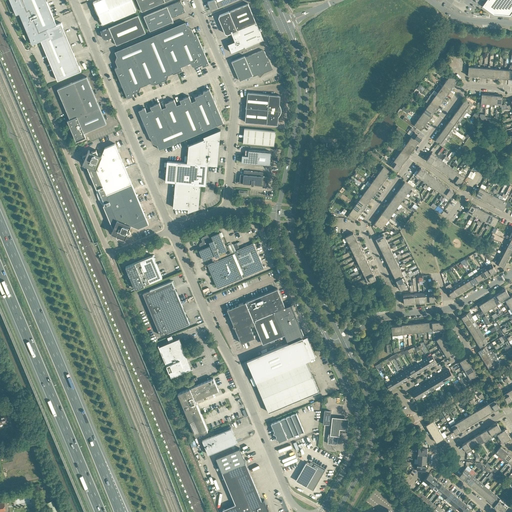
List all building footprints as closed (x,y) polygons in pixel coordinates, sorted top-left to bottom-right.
[(47,1),(46,0),(10,0),(16,14),(19,13),(30,39),(32,44),(33,44),(33,43),(41,39),(56,75),(58,80),(81,70),(61,22),(56,24),(47,1)] [(131,0),(96,0),(93,2),(103,24),(136,10),(131,0)] [(137,0),(142,11),(168,0),(137,0)] [(172,17),(185,12),(181,0),(144,16),(150,31),(173,21),(172,17)] [(234,0),(211,0),(207,2),(211,9),(217,6),(218,7),(234,0)] [(511,0),(488,0),(484,7),(494,13),(506,15),(509,15),(510,15),(511,12),(511,0)] [(244,47),(244,46),(245,46),(245,47),(263,39),(256,22),(248,3),(220,15),(219,17),(225,33),(227,34),(231,32),(233,36),(233,37),(235,41),(228,44),(231,52),(244,47)] [(138,15),(105,29),(101,31),(104,38),(106,39),(113,36),(116,45),(146,33),(138,15)] [(203,66),(209,63),(196,33),(194,34),(192,28),(188,26),(187,27),(185,22),(115,51),(117,56),(115,60),(118,66),(115,68),(116,70),(127,98),(134,95),(133,93),(139,90),(141,87),(141,86),(150,82),(154,84),(167,79),(168,75),(173,73),(173,74),(182,70),(181,66),(191,62),(192,65),(196,67),(202,64),(203,66)] [(267,57),(264,51),(264,50),(263,50),(262,50),(245,57),(245,56),(232,61),(240,80),(252,75),(253,76),(259,74),(260,75),(264,71),(271,68),(267,57)] [(457,80),(453,77),(448,73),(448,74),(450,76),(447,79),(455,85),(456,83),(455,83),(457,80)] [(87,76),(57,89),(70,119),(67,120),(76,141),(86,137),(84,132),(106,123),(87,76)] [(455,85),(447,79),(445,82),(443,81),(442,82),(451,88),(453,86),(454,86),(455,85)] [(451,88),(442,82),(442,83),(443,84),(441,87),(449,93),(450,92),(449,91),(451,88)] [(449,93),(441,87),(439,90),(437,89),(436,90),(445,97),(447,94),(448,95),(449,93)] [(151,109),(147,111),(145,107),(139,110),(149,135),(150,137),(153,143),(157,144),(159,149),(224,122),(209,89),(203,91),(204,92),(195,96),(196,99),(191,101),(189,96),(180,100),(181,103),(176,105),(174,99),(165,103),(166,106),(162,108),(159,102),(150,106),(151,109)] [(435,95),(443,101),(444,100),(443,99),(445,97),(436,90),(436,91),(437,92),(435,95)] [(246,106),(245,107),(281,110),(281,109),(281,108),(281,107),(280,106),(280,105),(279,104),(280,95),(248,92),(246,106)] [(432,93),(428,97),(430,98),(439,105),(441,102),(442,103),(443,101),(435,95),(432,93)] [(439,105),(430,98),(428,97),(425,101),(429,104),(437,110),(438,108),(437,108),(439,105)] [(473,104),(466,98),(462,103),(470,108),(473,104)] [(470,108),(462,103),(459,107),(467,112),(470,108)] [(437,110),(429,104),(427,107),(425,105),(424,106),(433,113),(435,110),(436,111),(437,110)] [(433,113),(424,106),(423,107),(425,109),(423,112),(431,118),(432,116),(431,116),(433,113)] [(281,111),(281,110),(245,107),(246,108),(245,122),(278,124),(279,115),(279,114),(280,113),(280,112),(281,111)] [(467,112),(459,107),(456,111),(464,116),(467,112)] [(464,116),(456,111),(453,115),(461,120),(464,116)] [(431,118),(423,112),(421,115),(419,114),(418,115),(427,121),(429,119),(430,119),(431,118)] [(427,121),(418,115),(417,115),(419,117),(417,120),(425,126),(426,125),(425,124),(427,121)] [(461,120),(453,115),(450,119),(458,124),(461,120)] [(425,126),(417,120),(415,123),(413,122),(412,123),(410,121),(404,116),(402,119),(416,129),(417,127),(421,130),(423,127),(424,128),(425,126)] [(458,124),(450,119),(447,123),(455,129),(458,124)] [(455,129),(447,123),(444,127),(452,133),(455,129)] [(412,127),(410,130),(413,132),(411,135),(412,136),(420,142),(421,140),(420,140),(422,137),(414,131),(415,130),(415,129),(412,127)] [(452,133),(444,127),(441,131),(449,137),(452,133)] [(276,131),(249,129),(244,128),(243,143),(274,146),(276,131)] [(217,165),(220,140),(221,130),(221,129),(203,136),(205,139),(189,145),(187,163),(207,164),(207,165),(217,165)] [(449,137),(441,131),(438,136),(446,141),(449,137)] [(412,136),(409,139),(407,137),(407,138),(416,145),(418,142),(419,143),(420,142),(412,136)] [(446,141),(438,136),(435,140),(443,145),(446,141)] [(416,145),(407,138),(406,139),(408,141),(406,144),(414,150),(415,149),(414,148),(416,145)] [(96,188),(97,188),(99,189),(104,203),(104,205),(103,205),(113,228),(111,232),(115,234),(117,238),(121,236),(125,238),(127,234),(131,232),(129,228),(131,225),(138,228),(149,223),(115,143),(105,147),(102,155),(98,154),(96,150),(92,151),(88,150),(87,154),(83,155),(84,159),(83,163),(87,165),(96,188)] [(414,150),(406,144),(403,147),(401,146),(401,147),(410,153),(412,151),(413,151),(414,150)] [(410,153),(401,147),(400,148),(402,149),(400,152),(408,158),(409,157),(408,156),(410,153)] [(242,156),(241,162),(243,162),(270,165),(271,152),(248,150),(248,155),(242,155),(242,156)] [(436,155),(437,155),(432,151),(429,156),(427,155),(425,158),(431,163),(436,155)] [(408,158),(400,152),(397,155),(395,154),(395,155),(404,162),(406,159),(407,160),(408,158)] [(404,162),(395,155),(394,156),(396,157),(394,160),(402,166),(403,165),(402,164),(404,162)] [(440,158),(436,155),(431,163),(435,166),(440,158)] [(439,169),(444,161),(440,158),(435,166),(439,169)] [(394,160),(393,160),(390,164),(398,170),(400,167),(401,168),(402,166),(394,160)] [(205,185),(207,165),(207,164),(187,163),(167,161),(165,181),(175,182),(201,184),(205,185)] [(443,172),(448,164),(444,161),(439,169),(443,172)] [(391,171),(387,168),(381,164),(381,166),(383,167),(380,170),(389,176),(390,175),(389,174),(391,171)] [(447,175),(452,167),(448,164),(443,172),(447,175)] [(420,177),(425,170),(419,166),(413,174),(419,178),(420,178),(420,177)] [(451,178),(456,170),(452,167),(447,175),(451,178)] [(239,183),(250,184),(250,183),(251,183),(251,184),(251,185),(252,185),(253,185),(253,184),(254,184),(254,183),(255,183),(255,184),(265,185),(266,176),(263,176),(263,172),(244,170),(244,174),(240,174),(239,183)] [(389,176),(380,170),(378,173),(376,172),(375,173),(385,180),(387,177),(388,178),(389,176)] [(424,180),(429,173),(425,170),(420,177),(420,178),(420,177),(424,180)] [(460,173),(456,170),(451,178),(455,181),(460,173)] [(461,172),(460,173),(455,181),(461,185),(464,182),(462,180),(465,176),(461,172)] [(383,182),(385,180),(375,173),(375,174),(377,175),(374,178),(383,184),(384,183),(383,182)] [(428,183),(433,176),(429,173),(424,180),(428,183)] [(432,186),(437,179),(433,176),(428,183),(432,186)] [(383,184),(374,178),(372,182),(370,180),(369,181),(379,188),(381,185),(382,186),(383,184)] [(436,189),(442,182),(437,179),(432,186),(436,189)] [(379,188),(369,181),(369,182),(371,183),(368,187),(376,193),(378,191),(377,190),(379,188)] [(198,208),(201,184),(175,182),(173,207),(188,208),(188,212),(198,208)] [(412,187),(409,184),(405,182),(402,186),(409,191),(412,187)] [(440,192),(446,185),(442,182),(436,189),(440,192)] [(376,193),(368,187),(364,183),(361,187),(362,189),(373,196),(375,193),(375,194),(376,193)] [(444,195),(450,188),(446,185),(440,192),(444,195)] [(409,191),(402,186),(399,190),(406,195),(409,191)] [(484,190),(485,190),(485,189),(480,186),(478,191),(476,190),(474,194),(480,198),(484,190)] [(456,193),(450,188),(444,195),(444,196),(448,199),(452,195),(453,196),(456,193)] [(495,192),(496,189),(494,188),(493,191),(490,190),(489,192),(485,200),(489,202),(493,195),(495,192)] [(373,196),(362,189),(359,193),(362,195),(371,201),(372,199),(371,199),(373,196)] [(406,195),(399,190),(396,194),(403,199),(406,195)] [(485,200),(489,192),(485,190),(484,190),(480,198),(485,200)] [(403,199),(396,194),(393,198),(400,203),(403,199)] [(371,201),(362,195),(360,198),(358,197),(357,198),(367,204),(368,202),(369,202),(371,201)] [(494,205),(498,197),(493,195),(489,202),(494,205)] [(498,207),(502,199),(498,197),(494,205),(498,207)] [(367,204),(357,198),(359,200),(356,203),(365,209),(366,208),(365,207),(367,204)] [(400,203),(393,198),(390,202),(397,208),(400,203)] [(503,210),(507,202),(502,199),(498,207),(503,210)] [(397,208),(390,202),(387,206),(394,212),(397,208)] [(365,209),(356,203),(354,206),(352,205),(351,206),(361,213),(362,210),(363,211),(365,209)] [(472,214),(476,206),(469,203),(467,207),(469,208),(466,213),(471,215),(472,214)] [(361,213),(351,206),(351,207),(353,208),(350,211),(358,217),(359,216),(359,215),(361,213)] [(394,212),(387,206),(384,210),(391,216),(394,212)] [(476,217),(480,208),(476,206),(472,214),(476,217)] [(481,219),(485,211),(480,208),(476,217),(481,219)] [(391,216),(384,210),(381,215),(388,220),(391,216)] [(358,217),(350,211),(348,215),(346,213),(345,214),(354,221),(356,218),(357,219),(358,217)] [(485,221),(489,213),(485,211),(481,219),(485,221)] [(490,224),(494,215),(489,213),(485,221),(490,224)] [(388,220),(381,215),(378,219),(385,224),(388,220)] [(494,226),(499,218),(494,215),(490,224),(494,226)] [(385,224),(378,219),(373,225),(376,227),(377,225),(382,228),(385,224)] [(253,243),(226,254),(225,250),(227,250),(219,232),(217,233),(216,229),(208,232),(209,234),(203,237),(202,237),(202,238),(201,238),(201,239),(202,239),(205,247),(199,250),(203,260),(211,256),(213,262),(207,264),(217,288),(264,268),(253,243)] [(348,241),(357,237),(356,235),(355,235),(353,232),(343,237),(344,238),(346,237),(348,241)] [(384,234),(383,235),(379,237),(378,235),(375,237),(378,243),(386,239),(384,234)] [(358,238),(357,237),(348,241),(349,245),(347,246),(348,247),(358,242),(356,239),(358,238)] [(389,244),(386,239),(378,243),(380,248),(389,244)] [(352,250),(361,246),(360,244),(359,245),(358,242),(348,247),(348,248),(350,247),(352,250)] [(383,252),(391,248),(389,244),(380,248),(383,252)] [(511,250),(511,248),(505,245),(503,249),(510,253),(511,250)] [(362,247),(361,246),(352,250),(354,254),(352,255),(352,256),(362,251),(361,248),(362,247)] [(393,253),(391,248),(383,252),(385,257),(393,253)] [(510,253),(503,249),(500,254),(508,258),(510,253)] [(357,259),(366,255),(365,253),(364,254),(362,251),(352,256),(353,257),(355,256),(357,259)] [(395,258),(393,253),(385,257),(387,261),(395,258)] [(508,258),(500,254),(498,258),(506,262),(508,258)] [(151,256),(126,266),(135,289),(145,285),(144,285),(162,277),(153,255),(151,256)] [(367,256),(366,255),(357,259),(358,263),(356,264),(357,265),(367,260),(366,257),(367,256)] [(397,262),(395,258),(387,261),(389,266),(397,262)] [(506,262),(498,258),(495,263),(503,267),(506,262)] [(361,269),(370,264),(369,262),(368,263),(367,260),(357,265),(357,266),(359,265),(361,269)] [(392,271),(400,267),(397,262),(389,266),(392,271)] [(486,265),(487,266),(492,273),(498,269),(496,266),(494,267),(491,262),(486,265)] [(363,272),(361,273),(361,274),(371,269),(370,266),(371,266),(370,264),(361,269),(363,272)] [(487,266),(483,268),(487,276),(492,273),(487,266)] [(402,271),(400,267),(392,271),(394,275),(402,271)] [(487,276),(483,268),(478,271),(483,278),(487,276)] [(366,278),(375,273),(374,272),(373,272),(371,269),(361,274),(362,275),(364,274),(365,278),(366,278)] [(404,276),(402,271),(394,275),(396,280),(404,276)] [(479,281),(474,274),(472,271),(468,273),(470,276),(474,284),(479,281)] [(483,278),(478,271),(474,274),(479,281),(483,278)] [(376,275),(375,273),(366,278),(365,278),(364,278),(367,283),(376,278),(374,275),(376,275)] [(409,285),(404,276),(396,280),(399,285),(398,286),(399,290),(409,285)] [(474,284),(470,276),(465,279),(470,286),(474,284)] [(470,286),(465,279),(461,282),(465,289),(470,286)] [(172,280),(143,293),(161,335),(190,323),(172,280)] [(465,289),(461,282),(457,284),(461,292),(465,289)] [(461,292),(457,284),(453,287),(452,287),(457,294),(461,292)] [(452,287),(453,287),(452,286),(447,289),(450,293),(448,294),(450,298),(457,294),(452,287)] [(505,299),(510,296),(505,287),(501,290),(502,291),(501,291),(505,299)] [(278,288),(227,309),(233,324),(234,324),(233,326),(235,327),(235,328),(241,343),(255,337),(250,325),(252,325),(253,326),(255,325),(263,343),(285,334),(288,342),(304,336),(291,304),(285,307),(278,288)] [(434,290),(429,291),(428,291),(428,292),(429,292),(430,301),(437,300),(437,296),(434,296),(434,290)] [(505,299),(501,291),(497,294),(501,302),(505,299)] [(493,295),(492,296),(497,304),(498,306),(502,304),(503,304),(501,302),(497,294),(494,296),(493,295)] [(491,298),(488,299),(494,309),(495,308),(494,306),(497,304),(492,296),(490,297),(491,298)] [(494,309),(488,299),(485,301),(484,300),(483,301),(488,310),(492,308),(493,310),(494,309)] [(488,310),(483,301),(481,302),(482,303),(479,305),(485,314),(486,314),(485,312),(488,310)] [(472,316),(470,311),(461,316),(464,321),(472,316)] [(474,320),(472,316),(464,321),(467,325),(474,320)] [(437,321),(432,321),(433,330),(438,330),(443,329),(442,319),(438,319),(438,320),(437,321)] [(477,325),(474,320),(467,325),(469,329),(477,325)] [(472,334),(480,329),(477,325),(469,329),(472,334)] [(475,338),(482,333),(480,329),(472,334),(475,338)] [(477,342),(485,338),(482,333),(475,338),(477,342)] [(448,338),(446,336),(446,337),(444,334),(442,336),(434,340),(435,341),(437,340),(439,344),(448,338)] [(319,391),(306,360),(316,356),(307,335),(303,337),(302,337),(247,360),(251,370),(269,412),(319,391)] [(179,338),(159,346),(171,377),(192,368),(179,338)] [(448,340),(449,340),(448,338),(439,344),(441,347),(439,348),(440,349),(449,343),(448,340)] [(488,342),(485,338),(477,342),(480,347),(488,342)] [(444,352),(453,347),(452,345),(451,346),(449,343),(440,349),(440,350),(442,349),(444,352)] [(481,355),(488,350),(486,346),(478,350),(481,355)] [(453,349),(454,349),(453,347),(444,352),(446,356),(444,357),(445,358),(455,352),(453,349)] [(481,355),(483,359),(494,353),(491,349),(488,350),(481,355)] [(494,353),(483,359),(486,364),(496,357),(497,357),(494,353)] [(437,362),(434,358),(432,354),(427,357),(432,365),(437,362)] [(462,366),(471,360),(470,359),(469,359),(467,356),(457,362),(458,364),(460,362),(462,366)] [(432,365),(427,357),(422,360),(427,368),(432,365)] [(496,357),(486,364),(489,368),(499,362),(496,357)] [(427,368),(422,360),(418,363),(423,370),(427,368)] [(463,371),(472,365),(471,362),(472,362),(471,360),(462,366),(464,369),(462,370),(463,371)] [(423,370),(418,363),(413,366),(418,373),(423,370)] [(472,365),(463,371),(463,372),(465,376),(467,374),(476,369),(475,368),(474,368),(472,365)] [(418,373),(413,366),(409,368),(413,376),(418,373)] [(413,376),(409,368),(404,371),(409,379),(413,376)] [(455,375),(453,372),(451,373),(449,369),(444,372),(449,379),(455,375)] [(476,371),(477,371),(476,369),(467,374),(469,378),(467,379),(468,380),(478,374),(476,371)] [(409,379),(404,371),(399,374),(404,382),(409,379)] [(449,379),(444,372),(440,374),(444,382),(449,379)] [(404,382),(399,374),(395,377),(399,385),(404,382)] [(444,382),(440,374),(435,377),(440,385),(444,382)] [(399,385),(395,377),(390,380),(395,387),(399,385)] [(440,385),(435,377),(430,380),(435,388),(440,385)] [(208,430),(200,412),(195,400),(219,390),(213,378),(178,393),(195,435),(208,430)] [(395,387),(390,380),(385,383),(390,390),(395,387)] [(435,388),(430,380),(426,383),(430,391),(435,388)] [(430,391),(426,383),(421,386),(426,393),(430,391)] [(426,393),(421,386),(416,388),(421,396),(426,393)] [(421,396),(416,388),(412,391),(416,399),(421,396)] [(507,391),(507,390),(502,393),(507,402),(511,399),(507,391)] [(499,407),(494,398),(489,401),(490,402),(495,409),(499,407)] [(490,402),(486,404),(490,412),(495,409),(490,402)] [(490,412),(486,404),(481,407),(486,415),(490,412)] [(486,415),(481,407),(477,410),(482,417),(486,415)] [(482,417),(477,410),(473,412),(478,420),(482,417)] [(296,412),(271,423),(274,431),(273,433),(276,434),(276,436),(275,438),(278,439),(279,441),(304,431),(296,412)] [(478,420),(473,412),(469,415),(473,423),(478,420)] [(473,423),(469,415),(464,418),(469,425),(473,423)] [(332,417),(330,435),(339,436),(339,429),(348,430),(349,419),(332,417)] [(469,425),(464,418),(460,420),(465,428),(469,425)] [(453,419),(448,422),(456,433),(460,431),(456,423),(455,422),(453,419)] [(426,424),(428,429),(436,424),(433,420),(426,424)] [(465,428),(460,420),(456,423),(460,431),(465,428)] [(497,433),(502,430),(497,422),(493,424),(494,425),(492,426),(497,433)] [(431,433),(439,429),(436,424),(428,429),(431,433)] [(497,433),(492,426),(488,428),(493,436),(497,433)] [(231,428),(202,440),(208,454),(237,442),(231,428)] [(493,436),(488,428),(484,431),(489,438),(493,436)] [(507,432),(508,431),(506,428),(502,430),(497,433),(502,442),(510,437),(507,432)] [(441,433),(439,429),(431,433),(434,437),(441,433)] [(489,438),(484,431),(480,433),(484,441),(489,438)] [(436,442),(444,437),(441,433),(434,437),(436,442)] [(484,441),(480,433),(475,436),(480,444),(484,441)] [(337,444),(338,435),(328,434),(327,443),(337,444)] [(480,444),(475,436),(471,439),(476,446),(480,444)] [(476,446),(471,439),(467,441),(471,449),(476,446)] [(471,449),(467,441),(462,444),(467,453),(472,450),(471,449)] [(499,456),(504,449),(500,446),(495,453),(499,456)] [(240,448),(216,458),(222,472),(229,489),(235,504),(223,509),(223,511),(269,511),(264,499),(262,500),(253,479),(246,462),(245,462),(240,448)] [(503,459),(508,453),(504,449),(499,456),(503,459)] [(506,463),(511,455),(508,453),(503,459),(506,463)] [(306,462),(296,480),(313,490),(323,472),(325,470),(314,464),(313,466),(306,462)] [(469,472),(470,471),(465,468),(459,475),(463,479),(469,472)] [(473,475),(469,472),(463,479),(467,482),(473,475)] [(428,483),(434,476),(429,473),(424,480),(422,482),(426,486),(428,483)] [(471,485),(477,478),(473,475),(467,482),(471,485)] [(432,487),(438,480),(434,476),(428,483),(432,487)] [(475,489),(480,482),(477,478),(471,485),(475,489)] [(436,490),(442,483),(438,480),(432,487),(436,490)] [(479,492),(484,485),(480,482),(475,489),(479,492)] [(440,494),(446,487),(442,483),(436,490),(440,494)] [(482,495),(488,488),(484,485),(479,492),(482,495)] [(445,497),(450,490),(446,487),(440,494),(445,497)] [(486,498),(492,492),(488,488),(482,495),(486,498)] [(447,503),(454,494),(450,490),(445,497),(443,499),(447,503)] [(490,502),(496,495),(492,492),(486,498),(490,502)] [(451,506),(459,497),(454,494),(447,503),(451,506)] [(494,505),(500,498),(496,495),(490,502),(494,505)] [(459,497),(451,506),(455,510),(457,508),(463,501),(459,497)] [(504,501),(500,498),(494,505),(498,508),(504,501)] [(58,511),(53,500),(46,503),(49,511),(58,511)] [(461,511),(467,504),(463,501),(457,508),(461,511)] [(501,511),(508,505),(504,501),(498,508),(499,509),(498,510),(500,511),(501,511)]
